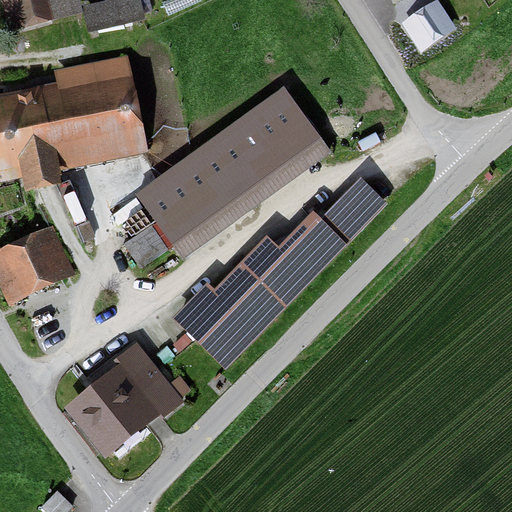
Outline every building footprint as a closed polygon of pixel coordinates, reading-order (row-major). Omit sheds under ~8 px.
[(75,12),(71,0),(12,0),(20,27),(75,12)] [(135,0),(89,9),(92,29),(139,20),(135,0)] [(412,55),(447,31),(428,4),(393,27),(412,55)] [(117,158),(146,152),(127,60),(62,73),(67,98),(38,104),(36,95),(21,98),(23,107),(0,111),(0,169),(27,164),(32,185),(54,180),(50,159),(115,146),(117,158)] [(186,249),(338,141),(291,75),(139,184),(186,249)] [(209,290),(178,322),(225,367),(382,206),(362,186),(349,196),(287,260),(269,243),(216,297),(209,290)] [(150,229),(126,246),(142,269),(166,252),(150,229)] [(37,246),(15,257),(28,286),(51,275),(37,246)] [(80,412),(108,447),(143,419),(141,417),(154,407),(162,418),(181,403),(137,347),(118,362),(122,367),(109,377),(115,384),(80,412)] [(69,511),(75,506),(58,490),(41,509),(44,511),(69,511)]
